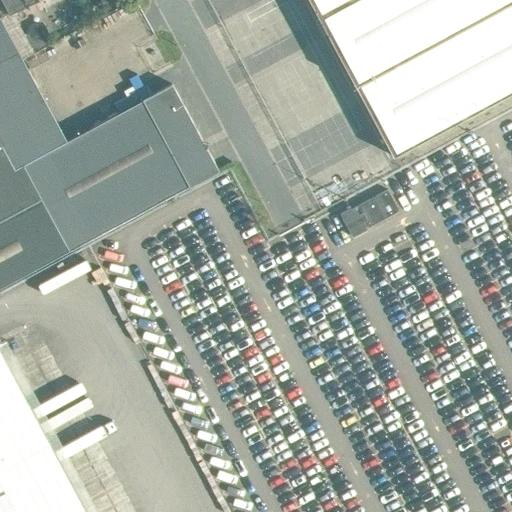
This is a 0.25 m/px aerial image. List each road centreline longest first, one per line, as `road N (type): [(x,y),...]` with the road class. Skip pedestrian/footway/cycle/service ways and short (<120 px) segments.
road 1 (unknown): [(0,319),(26,305),(80,311),(100,332),(194,511)]
road 2 (unclassified): [(291,225),(168,0)]
